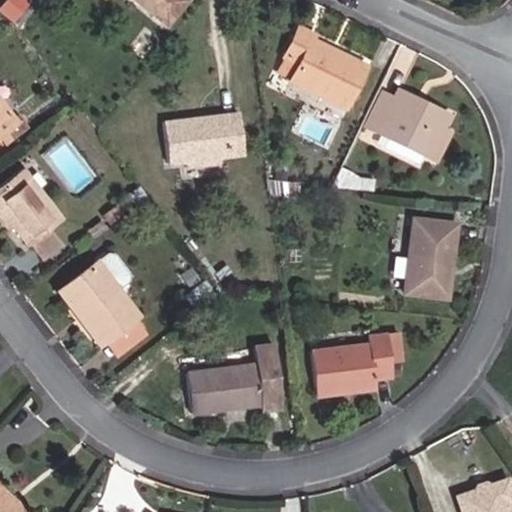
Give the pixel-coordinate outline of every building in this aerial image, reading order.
[(13,20),(25,4),(20,0),(8,0),(1,10),(13,20)] [(134,0),(153,15),(163,4),(174,13),(184,0),(134,0)] [(165,25),(174,13),(163,4),(153,15),(165,25)] [(345,106),(365,65),(311,40),(313,35),(298,28),(277,71),(290,80),(319,94),(345,106)] [(319,94),(290,80),(285,91),(314,105),(319,94)] [(436,160),(449,134),(438,129),(445,116),(394,91),(390,100),(380,95),(366,125),(380,132),(389,136),(423,153),(436,160)] [(0,134),(16,122),(0,101),(0,134)] [(243,154),(238,113),(162,123),(167,163),(186,161),(217,157),(243,154)] [(383,148),(389,136),(380,132),(375,144),(383,148)] [(417,165),(423,153),(389,136),(383,148),(417,165)] [(219,165),(217,157),(186,161),(187,169),(219,165)] [(48,230),(61,220),(21,168),(0,184),(0,217),(6,224),(9,221),(28,245),(30,244),(48,230)] [(343,188),(352,174),(340,168),(331,187),(343,188)] [(372,191),(373,179),(358,178),(352,174),(343,188),(372,191)] [(297,197),(299,182),(267,180),(269,195),(297,197)] [(107,223),(120,213),(115,206),(102,216),(107,223)] [(446,298),(455,223),(412,218),(403,293),(446,298)] [(93,239),(106,228),(100,219),(86,230),(93,239)] [(60,245),(48,230),(30,244),(42,259),(60,245)] [(115,289),(126,280),(126,274),(112,255),(106,254),(95,263),(115,289)] [(135,321),(137,319),(115,289),(95,263),(58,291),(69,306),(71,304),(102,345),(107,342),(135,321)] [(118,357),(146,335),(135,321),(107,342),(118,357)] [(398,359),(395,332),(383,333),(386,360),(398,359)] [(386,360),(383,333),(365,336),(366,345),(309,353),(314,394),(374,387),(373,378),(388,376),(388,375),(386,361),(386,360)] [(280,407),(272,344),(252,346),(254,364),(184,373),(189,413),(259,404),(260,410),(280,407)] [(399,373),(397,360),(386,361),(388,375),(399,373)] [(507,511),(503,501),(510,499),(504,481),(488,487),(484,485),(477,487),(475,492),(458,498),(462,511),(507,511)] [(0,511),(20,511),(0,493),(0,511)]
